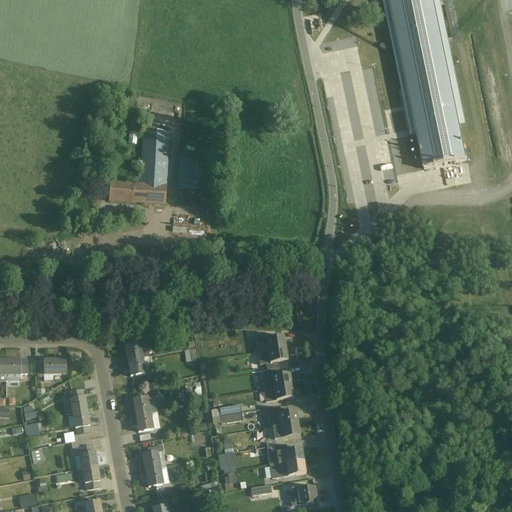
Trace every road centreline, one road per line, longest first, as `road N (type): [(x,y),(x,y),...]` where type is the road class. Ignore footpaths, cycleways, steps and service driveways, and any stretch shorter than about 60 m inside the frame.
road 1 (residential): [(296,0),(333,197),(320,352),(340,511)]
road 2 (track): [(322,304),(0,299)]
road 3 (residential): [(127,511),(92,345),(0,340)]
